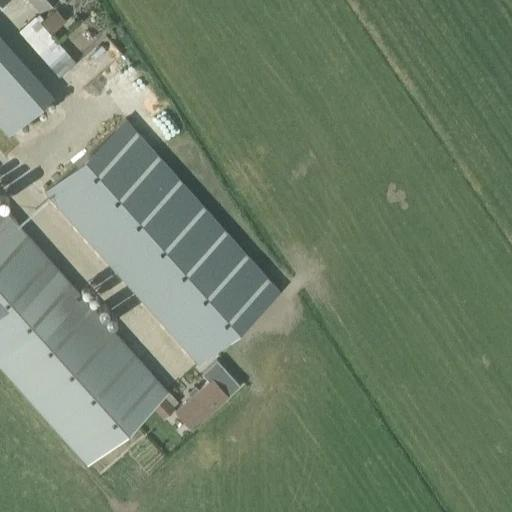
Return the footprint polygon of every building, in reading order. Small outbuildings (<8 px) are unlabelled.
[(0,0),(0,5),(0,6),(7,0),(28,0),(38,11),(50,0),(0,0)] [(57,10),(44,22),(54,34),(68,21),(57,10)] [(0,39),(0,127),(8,136),(52,96),(0,39)] [(277,290),(124,119),(43,191),(197,362),(277,290)] [(0,205),(0,365),(88,463),(150,407),(161,397),(168,390),(0,205)] [(230,396),(214,378),(178,410),(194,428),(230,396)] [(174,411),(161,397),(150,407),(162,421),(174,411)]
